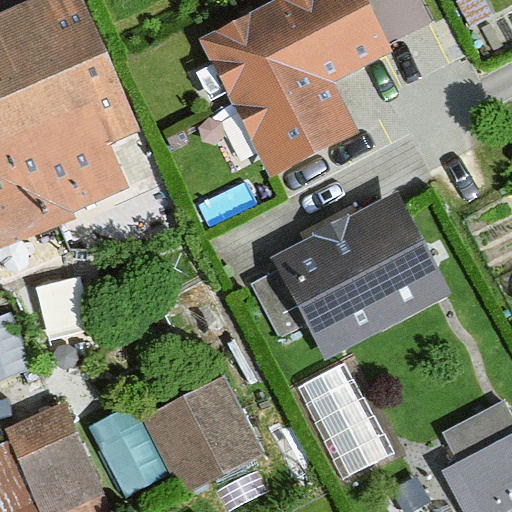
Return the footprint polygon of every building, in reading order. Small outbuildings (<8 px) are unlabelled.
[(80,0),(64,0),(0,29),(0,253),(131,194),(113,154),(144,140),(80,0)] [(393,59),(359,0),(291,0),(198,52),(272,183),(355,137),(331,94),(393,59)] [(426,0),(383,0),(401,34),(435,16),(426,0)] [(452,294),(396,203),(268,265),(332,366),(452,294)] [(0,375),(26,366),(5,309),(0,310),(0,375)] [(229,365),(146,402),(184,487),(267,450),(229,365)] [(511,511),(511,432),(502,409),(442,436),(457,469),(443,475),(459,511),(511,511)] [(101,511),(106,510),(64,413),(4,439),(35,511),(101,511)]
